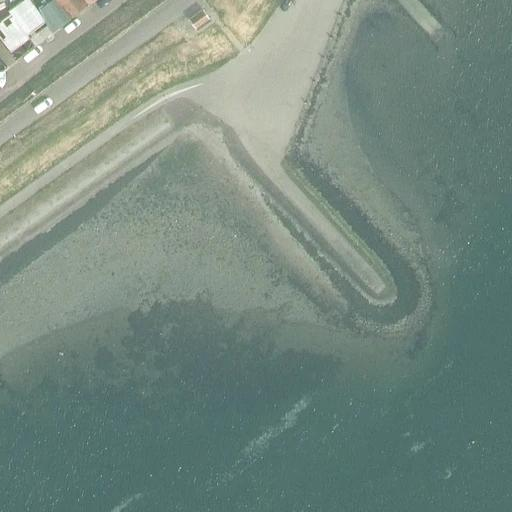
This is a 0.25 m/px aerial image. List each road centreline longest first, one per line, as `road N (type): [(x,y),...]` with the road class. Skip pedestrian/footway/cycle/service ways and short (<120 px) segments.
road 1 (residential): [(0,134),(186,0)]
road 2 (residential): [(0,85),(116,0)]
